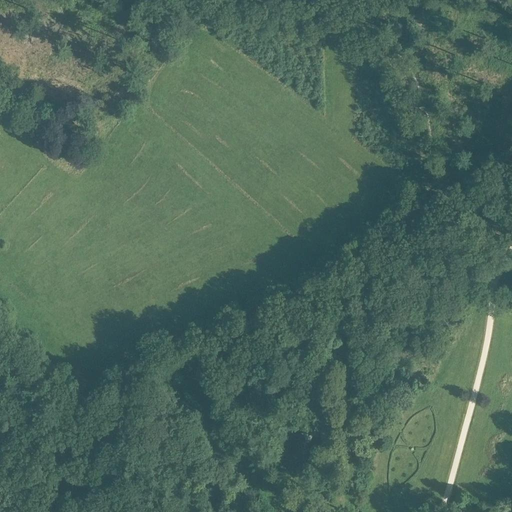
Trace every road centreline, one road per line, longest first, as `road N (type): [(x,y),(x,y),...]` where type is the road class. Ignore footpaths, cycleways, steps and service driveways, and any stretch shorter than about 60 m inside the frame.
road 1 (track): [(443,178),(308,302),(230,330),(165,368),(141,393),(128,441),(59,405)]
road 2 (track): [(511,244),(442,511)]
road 3 (track): [(339,511),(293,481),(187,464),(128,441)]
